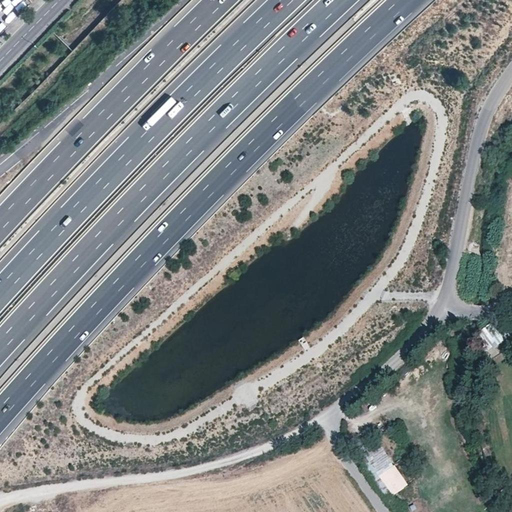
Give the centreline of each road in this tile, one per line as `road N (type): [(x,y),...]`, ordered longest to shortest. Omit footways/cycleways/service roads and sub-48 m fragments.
road 1 (motorway): [(0,414),(184,215),(405,0)]
road 2 (motorway): [(0,347),(339,0)]
road 3 (motorway): [(287,0),(0,292)]
road 4 (unclassified): [(326,419),(238,457),(0,500)]
road 5 (motorway): [(220,0),(0,225)]
road 6 (unclassified): [(511,73),(482,123),(442,304)]
road 7 (unclassified): [(442,304),(421,337),(326,419)]
